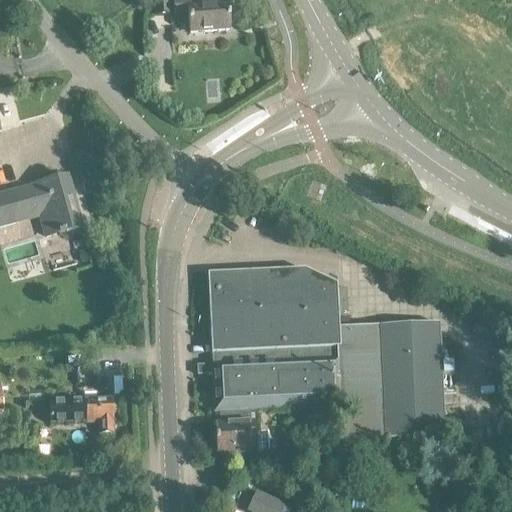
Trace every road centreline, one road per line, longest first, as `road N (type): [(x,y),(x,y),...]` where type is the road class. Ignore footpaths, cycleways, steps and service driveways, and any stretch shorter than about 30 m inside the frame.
road 1 (secondary): [(177,511),(167,272),(179,214),(199,182)]
road 2 (unclassified): [(199,182),(79,69),(32,0)]
road 3 (track): [(511,91),(477,46),(446,27),(397,23),(339,57)]
road 4 (tertiary): [(511,208),(452,175),(361,97)]
road 5 (secondary): [(199,182),(260,139),(361,97)]
